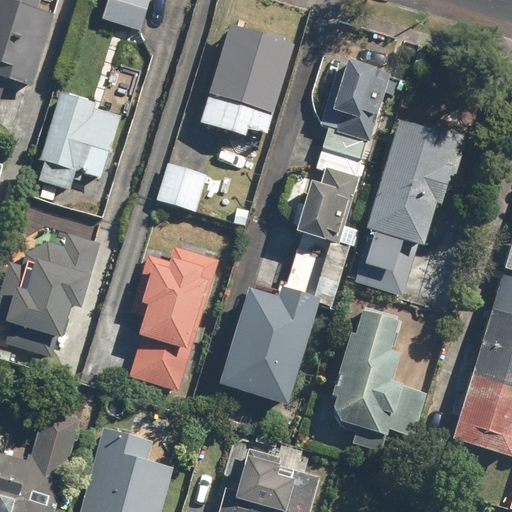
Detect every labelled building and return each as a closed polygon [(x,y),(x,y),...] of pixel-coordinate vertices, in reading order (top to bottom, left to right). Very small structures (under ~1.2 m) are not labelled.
[(58,8),(30,0),(0,0),(0,75),(33,86),(58,8)] [(150,0),(109,0),(103,18),(139,32),(150,0)] [(300,43),(237,25),(207,127),(255,141),(258,128),(274,133),(300,43)] [(393,76),(346,63),(327,57),(314,104),(336,110),(319,171),(293,163),(278,217),(305,225),(286,295),(256,287),(229,386),(300,405),(328,302),(340,305),(362,229),(352,226),(393,76)] [(129,115),(66,97),(41,186),(103,204),(129,115)] [(479,137),(404,117),(374,230),(359,287),(434,307),(479,137)] [(212,177),(173,164),(161,199),(201,212),(212,177)] [(256,207),(239,205),(237,223),(254,226),(256,207)] [(107,244),(75,236),(72,249),(37,240),(31,265),(1,258),(0,263),(0,316),(9,319),(2,345),(51,357),(56,336),(71,340),(79,310),(90,313),(107,244)] [(222,254),(181,242),(175,262),(148,254),(131,312),(152,318),(135,376),(182,390),(222,254)] [(511,247),(458,439),(511,453),(511,247)] [(408,322),(369,312),(342,419),(417,438),(428,391),(405,385),(411,361),(399,358),(408,322)] [(38,457),(0,449),(0,511),(58,511),(79,418),(48,412),(38,457)] [(162,511),(178,437),(104,422),(85,511),(162,511)] [(313,511),(324,475),(245,452),(227,511),(313,511)]
